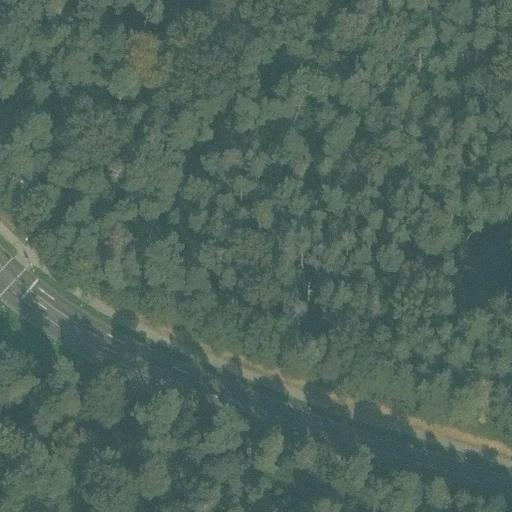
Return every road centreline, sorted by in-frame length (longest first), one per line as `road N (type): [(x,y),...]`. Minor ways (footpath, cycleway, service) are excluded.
road 1 (primary): [(0,270),(93,335),(180,382),(511,494)]
road 2 (track): [(30,253),(281,0)]
